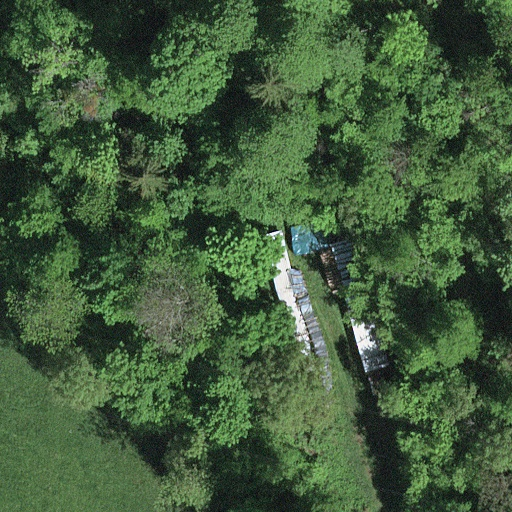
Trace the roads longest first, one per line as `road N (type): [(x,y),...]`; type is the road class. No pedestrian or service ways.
road 1 (track): [(401,511),(309,225)]
road 2 (track): [(0,298),(76,407),(131,511)]
